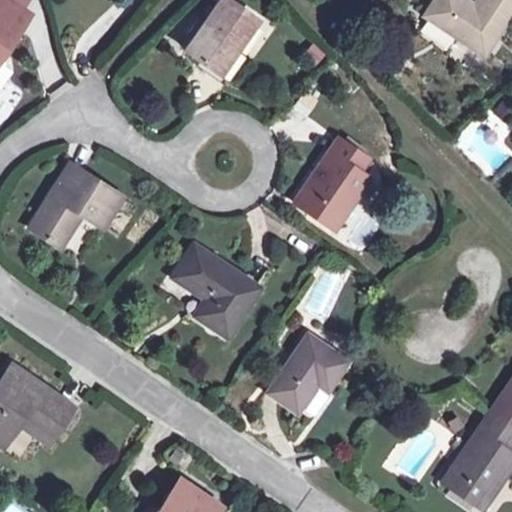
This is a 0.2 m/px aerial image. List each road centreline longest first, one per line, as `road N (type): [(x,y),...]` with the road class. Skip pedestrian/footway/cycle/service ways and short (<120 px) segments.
road 1 (residential): [(0,297),(315,511)]
road 2 (residential): [(221,159),(149,156),(75,118),(46,120),(0,164)]
